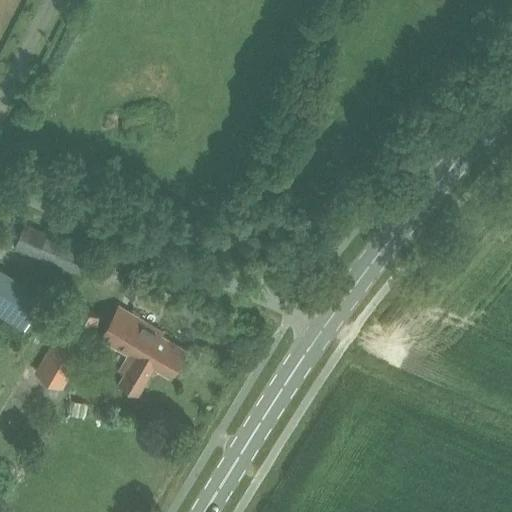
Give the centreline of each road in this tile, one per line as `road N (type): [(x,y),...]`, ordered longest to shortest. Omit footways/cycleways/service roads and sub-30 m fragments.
road 1 (unclassified): [(326,323),(0,188)]
road 2 (secondary): [(326,323),(511,98)]
road 3 (secondary): [(207,511),(326,323)]
